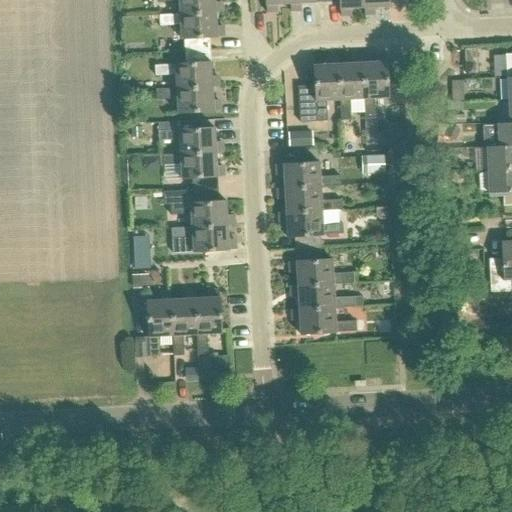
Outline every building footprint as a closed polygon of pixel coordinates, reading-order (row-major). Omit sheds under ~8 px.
[(162,0),(178,0),(179,13),(215,13),(223,12),(222,1),(214,2),(214,0),(157,0),(158,0),(162,0)] [(291,0),(264,0),(265,6),(266,6),(267,13),(279,13),(278,6),(291,5),(292,5),(291,0)] [(291,0),(292,5),(291,5),(292,12),(302,11),(302,4),(328,3),(327,0),(291,0)] [(327,0),(328,3),(340,2),(340,17),(351,17),(351,8),(364,8),(363,0),(327,0)] [(363,0),(364,8),(364,16),(375,15),(375,7),(388,6),(388,0),(363,0)] [(179,13),(159,14),(159,25),(180,24),(180,39),(184,39),(185,51),(209,50),(209,37),(224,37),(224,26),(216,26),(215,13),(179,13)] [(185,64),(154,65),(155,76),(175,75),(176,88),(211,86),(219,86),(219,76),(211,77),(209,50),(185,51),(185,64)] [(386,53),(373,54),(374,60),(362,61),(360,61),(363,99),(364,120),(375,119),(373,98),(389,97),(386,53)] [(338,63),(336,63),(338,101),(339,121),(350,120),(349,100),(363,99),(360,61),(362,61),(361,54),(352,55),(352,62),(338,63)] [(327,63),(312,64),(314,86),(297,87),(299,123),(327,121),(325,101),(325,100),(338,101),(336,63),(338,63),(338,56),(327,56),(327,63)] [(176,88),(156,89),(156,99),(176,98),(177,114),(220,112),(220,100),(212,101),(211,86),(176,88)] [(452,116),(452,124),(465,124),(464,116),(452,116)] [(511,122),(508,123),(495,123),(496,146),(511,145),(511,122)] [(447,125),(442,136),(455,142),(460,131),(447,125)] [(214,129),(158,131),(158,141),(178,141),(179,154),(215,153),(222,153),(222,142),(214,142),(214,129)] [(511,145),(496,146),(484,147),(485,170),(511,168),(511,145)] [(179,154),(159,155),(159,166),(179,165),(180,180),(192,179),(192,191),(217,190),(216,177),(224,176),(223,167),(215,167),(215,153),(179,154)] [(283,175),(284,189),(284,190),(319,187),(340,186),(340,175),(319,176),(318,162),(275,165),(275,175),(283,175)] [(511,168),(485,170),(487,193),(501,193),(502,206),(511,205),(511,168)] [(285,200),(285,215),(320,212),(342,211),(341,199),(320,200),(319,187),(284,190),(284,189),(276,190),(277,200),(285,200)] [(191,214),(192,229),(227,228),(234,227),(234,216),(226,217),(225,202),(217,202),(217,190),(192,191),(162,192),(163,204),(169,204),(170,215),(191,214)] [(278,215),(278,225),(285,225),(286,238),(293,237),(294,249),(320,248),(319,236),(343,234),(342,224),(321,225),(320,212),(285,215),(278,215)] [(192,229),(171,230),(171,239),(192,238),(193,253),(235,251),(235,240),(227,240),(227,228),(192,229)] [(511,240),(500,241),(501,264),(489,265),(490,292),(511,291),(510,280),(511,280),(511,240)] [(294,262),(288,262),(288,272),(295,271),(296,287),(333,284),(354,283),(353,272),(332,274),(331,259),(320,259),(320,248),(294,249),(294,262)] [(289,287),(290,298),(296,297),(297,310),(355,307),(355,296),(334,297),(333,284),(296,287),(289,287)] [(219,291),(207,291),(208,299),(195,300),(194,300),(197,336),(196,336),(197,355),(207,355),(206,335),(221,335),(219,291)] [(185,292),(185,300),(170,301),(172,338),(173,357),(184,356),(183,337),(196,336),(197,336),(194,300),(195,300),(194,292),(185,292)] [(159,302),(146,302),(149,358),(159,357),(158,338),(172,338),(170,301),(170,293),(159,294),(159,302)] [(290,310),(291,321),(298,320),(299,335),(357,332),(356,321),(335,322),(335,308),(290,310)]
